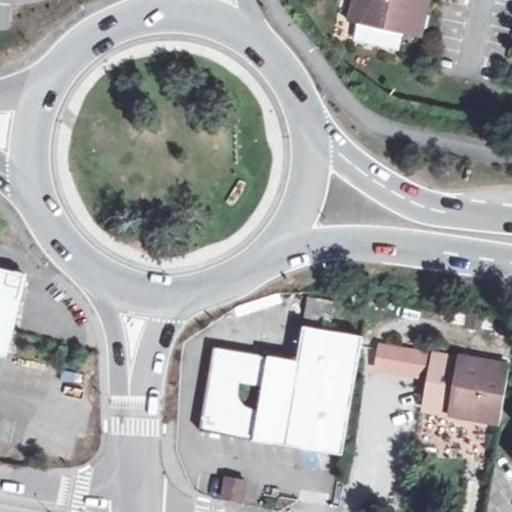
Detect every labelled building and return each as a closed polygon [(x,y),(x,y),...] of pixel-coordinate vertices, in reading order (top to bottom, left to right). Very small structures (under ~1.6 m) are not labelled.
[(369,0),(363,27),(425,40),(433,0),(369,0)] [(0,358),(7,361),(29,280),(0,273),(0,358)] [(199,435),(342,458),(363,340),(303,331),(296,365),(213,352),(199,435)] [(404,352),(376,347),(372,367),(396,372),(397,367),(402,367),(404,352)] [(434,357),(404,352),(402,367),(400,376),(430,381),(434,357)] [(425,411),(499,424),(509,368),(435,355),(434,357),(430,381),(425,411)] [(245,482),(226,479),(223,498),(240,502),(245,482)]
